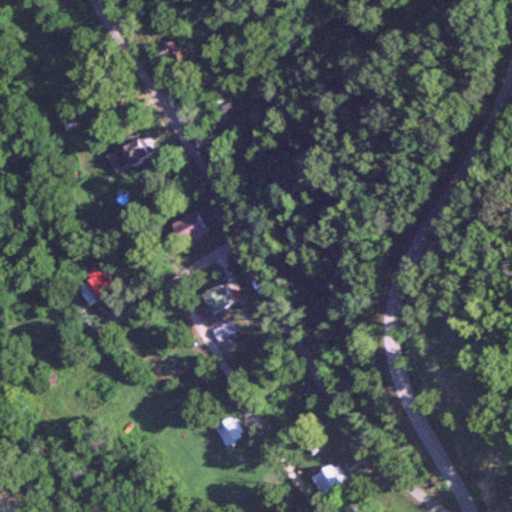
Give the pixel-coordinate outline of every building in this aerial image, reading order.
[(300,41),(291,27),(278,36),(287,49),(300,41)] [(168,66),(190,54),(179,36),(158,48),(168,66)] [(225,132),(243,119),(228,100),(211,114),(225,132)] [(133,167),(153,151),(140,135),(113,156),(122,168),(129,162),(133,167)] [(203,229),(193,210),(170,222),(180,241),(203,229)] [(87,269),(92,279),(78,285),(87,303),(113,289),(99,263),(87,269)] [(298,281),(303,298),(321,292),(315,275),(298,281)] [(202,292),(214,311),(234,299),(223,280),(202,292)] [(218,341),(234,331),(227,320),(212,329),(218,341)] [(213,424),(225,445),(236,440),(224,418),(213,424)] [(313,474),(324,493),(346,480),(334,461),(313,474)]
